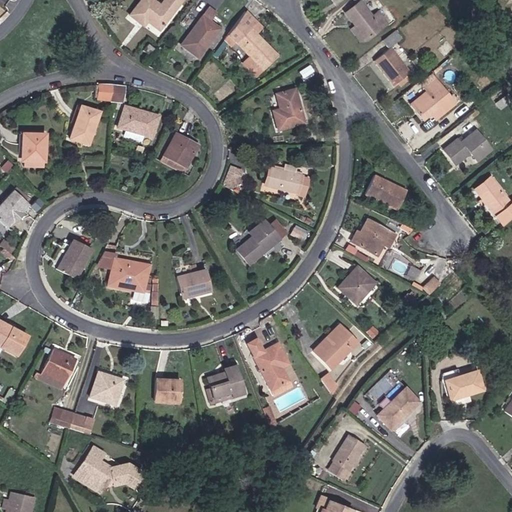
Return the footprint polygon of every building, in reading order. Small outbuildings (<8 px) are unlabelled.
[(152,0),(144,0),(133,17),(147,27),(151,20),(165,29),(184,0),(165,0),(161,6),(152,0)] [(364,2),(350,13),(358,24),(355,27),(366,41),(392,21),(383,11),(376,17),(364,2)] [(210,9),(183,45),(199,57),(222,28),(212,20),(216,15),(210,9)] [(249,13),(233,34),(266,70),(279,58),(258,34),(263,26),(249,13)] [(405,37),(400,31),(387,41),(392,48),(405,37)] [(393,49),(378,61),(399,85),(413,73),(393,49)] [(427,93),(411,106),(424,121),(437,110),(442,117),(458,104),(437,78),(424,89),(427,93)] [(125,87),(101,85),(100,99),(124,101),(125,87)] [(298,89),(281,93),(283,106),(276,108),(280,127),(304,122),(298,89)] [(161,115),(125,105),(119,127),(155,138),(161,115)] [(91,146),(101,111),(81,106),(71,140),(91,146)] [(459,140),(447,150),(459,163),(472,152),(481,162),(494,151),(476,131),(462,143),(459,140)] [(201,145),(178,134),(165,161),(189,172),(201,145)] [(46,137),(25,136),(23,160),(44,162),(46,137)] [(301,179),(302,176),(302,175),(272,169),(269,186),(299,192),(299,194),(307,196),(310,181),(301,179)] [(231,172),(226,181),(237,188),(243,179),(231,172)] [(376,176),(367,193),(398,208),(406,191),(376,176)] [(504,228),(511,221),(511,200),(491,176),(472,192),(504,228)] [(0,219),(8,226),(29,203),(15,191),(0,208),(0,219)] [(32,207),(29,203),(8,226),(12,230),(19,222),(27,213),(32,207)] [(282,239),(271,225),(267,219),(250,232),(254,237),(239,248),(250,263),(282,239)] [(278,220),(271,225),(282,239),(289,234),(278,220)] [(392,248),(399,236),(369,220),(363,232),(359,230),(353,242),(382,257),(388,246),(392,248)] [(73,238),(58,267),(77,277),(92,248),(73,238)] [(98,267),(114,269),(116,258),(118,253),(105,251),(98,267)] [(150,264),(116,258),(114,269),(111,288),(145,293),(150,264)] [(359,267),(342,287),(360,303),(378,284),(359,267)] [(206,269),(176,276),(182,298),(212,290),(206,269)] [(431,297),(444,286),(436,277),(423,289),(431,297)] [(0,324),(0,345),(19,355),(28,338),(0,324)] [(340,324),(322,343),(325,347),(341,331),(347,337),(350,334),(340,324)] [(381,331),(375,326),(370,331),(375,336),(381,331)] [(325,347),(322,343),(315,350),(333,368),(358,342),(350,334),(347,337),(341,331),(325,347)] [(273,392),(291,382),(285,368),(290,364),(279,343),(265,350),(258,338),(247,344),(273,392)] [(227,394),(229,401),(245,396),(235,365),(223,369),(225,374),(208,379),(214,398),(227,394)] [(51,366),(42,387),(64,396),(73,375),(51,366)] [(479,369),(446,379),(453,400),(485,390),(479,369)] [(100,373),(92,393),(114,402),(122,381),(100,373)] [(324,381),(333,391),(341,385),(332,375),(324,381)] [(180,378),(155,378),(155,403),(180,403),(180,378)] [(406,390),(378,416),(394,431),(421,405),(406,390)] [(216,404),(229,401),(227,394),(214,398),(216,404)] [(258,416),(269,439),(269,438),(280,433),(269,411),(258,416)] [(61,434),(71,437),(75,422),(65,419),(61,434)] [(75,422),(71,437),(86,443),(91,428),(75,422)] [(91,428),(86,443),(90,445),(97,431),(91,428)] [(348,438),(334,461),(337,464),(331,472),(346,481),(366,449),(348,438)] [(95,448),(77,477),(102,493),(107,486),(126,484),(134,489),(143,473),(129,463),(110,467),(101,461),(105,454),(95,448)] [(159,474),(152,486),(162,493),(170,480),(159,474)] [(33,511),(37,498),(16,493),(14,501),(9,500),(7,508),(12,509),(11,511),(33,511)]
